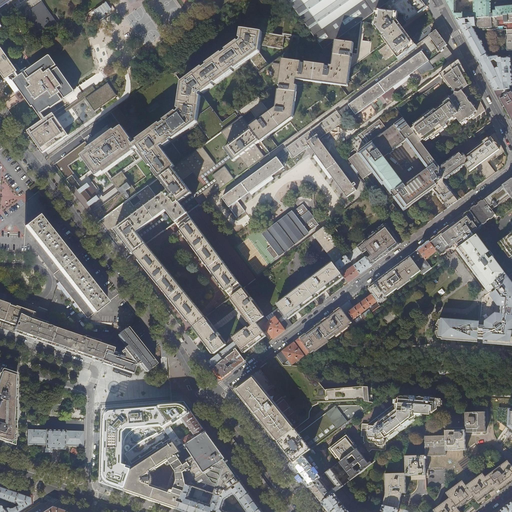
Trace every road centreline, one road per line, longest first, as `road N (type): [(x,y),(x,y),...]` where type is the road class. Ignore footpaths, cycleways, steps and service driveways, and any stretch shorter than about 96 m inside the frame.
road 1 (residential): [(210,396),(511,169)]
road 2 (residential): [(210,396),(0,121)]
road 3 (residential): [(511,138),(437,0)]
road 4 (residential): [(296,511),(210,396)]
road 5 (residential): [(91,391),(91,367),(0,335)]
